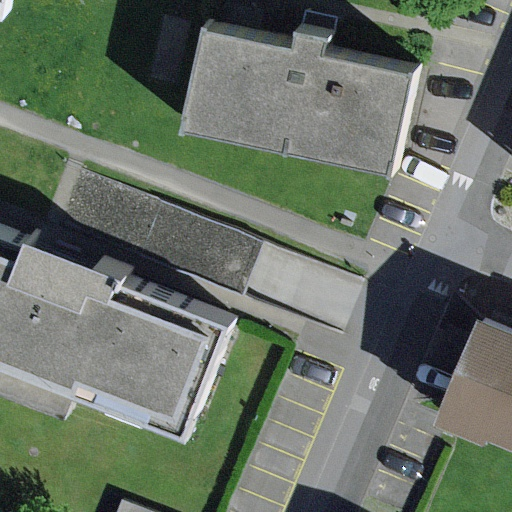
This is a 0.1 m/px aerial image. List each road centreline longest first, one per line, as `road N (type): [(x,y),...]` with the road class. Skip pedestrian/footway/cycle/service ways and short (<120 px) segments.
road 1 (unknown): [(434,296),(0,119)]
road 2 (residential): [(345,511),(453,250)]
road 3 (residential): [(453,250),(511,106)]
